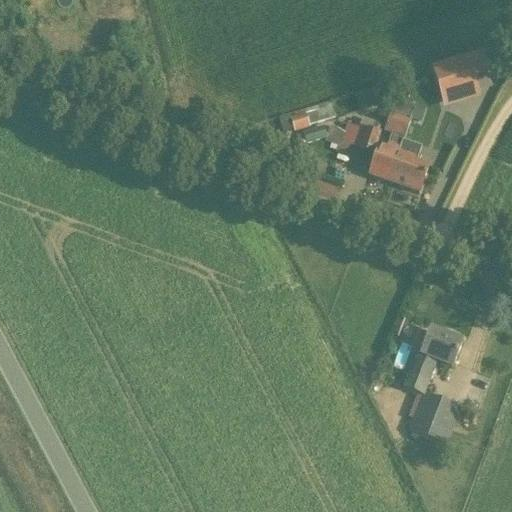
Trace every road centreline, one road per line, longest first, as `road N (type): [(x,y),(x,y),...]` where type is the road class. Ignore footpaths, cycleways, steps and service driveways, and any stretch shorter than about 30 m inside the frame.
road 1 (unclassified): [(511,278),(0,91)]
road 2 (unclassified): [(84,511),(0,350)]
